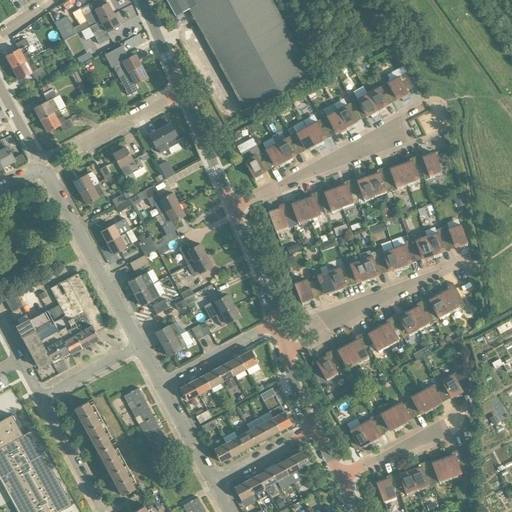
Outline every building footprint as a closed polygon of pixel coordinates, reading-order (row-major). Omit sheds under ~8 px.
[(166,0),(175,17),(188,9),(245,113),(313,75),(271,0),(166,0)] [(89,27),(114,14),(107,2),(95,9),(92,3),(80,9),(89,27)] [(114,14),(89,27),(99,44),(111,38),(107,31),(119,25),(114,14)] [(53,22),(63,40),(75,34),(65,15),(53,22)] [(13,67),(31,58),(25,46),(29,44),(26,38),(16,44),(19,49),(7,56),(13,67)] [(105,53),(110,62),(121,56),(116,47),(105,53)] [(126,67),(129,73),(141,67),(135,55),(118,65),(120,70),(126,67)] [(37,69),(31,58),(13,67),(19,80),(32,73),(34,78),(44,73),(41,67),(37,69)] [(141,67),(129,73),(132,79),(127,82),(130,87),(125,90),(128,96),(138,91),(135,84),(147,78),(141,67)] [(81,93),(87,91),(76,71),(71,74),(81,93)] [(379,80),(382,85),(392,103),(397,100),(396,98),(400,96),(402,101),(409,98),(398,77),(389,82),(388,79),(389,79),(387,76),(379,80)] [(99,86),(96,80),(89,84),(92,90),(99,86)] [(42,92),(52,86),(50,83),(40,88),(42,92)] [(367,94),(378,115),(385,111),(382,106),(386,104),(387,106),(392,103),(382,85),(367,94)] [(96,100),(104,96),(101,90),(93,94),(96,100)] [(40,120),(59,110),(53,99),(57,97),(54,91),(44,96),(47,101),(34,108),(40,120)] [(378,115),(367,94),(352,102),(356,111),(362,108),(366,115),(369,113),(372,118),(378,115)] [(356,111),(352,102),(336,111),(348,131),(354,128),(352,123),(355,121),(351,114),(356,111)] [(59,110),(40,120),(47,132),(58,126),(61,133),(71,127),(67,120),(65,121),(59,110)] [(348,131),(336,111),(321,119),(326,128),(331,137),(336,134),(335,132),(339,130),(341,135),(348,131)] [(266,126),(272,122),(269,116),(263,120),(266,126)] [(326,128),(321,119),(306,127),(317,148),(324,144),(321,140),(325,138),(321,130),(326,128)] [(175,145),(180,142),(177,137),(170,124),(158,130),(162,138),(149,145),(156,158),(169,151),(168,148),(174,145),(175,145)] [(250,134),(258,130),(254,124),(247,128),(250,134)] [(317,148),(306,127),(291,136),(300,153),(306,150),(305,149),(308,147),(311,152),(317,148)] [(240,138),(237,132),(231,136),(234,141),(240,138)] [(275,144),(287,165),(293,161),(291,156),(294,154),(295,156),(300,153),(291,136),(275,144)] [(260,152),(265,161),(270,170),(275,167),(274,165),(278,163),(280,168),(287,165),(275,144),(260,152)] [(0,162),(2,167),(14,161),(7,147),(1,151),(0,149),(0,162)] [(133,160),(126,147),(114,154),(126,176),(125,176),(128,182),(135,178),(132,173),(143,167),(137,158),(133,160)] [(446,150),(437,154),(441,163),(450,160),(446,150)] [(142,161),(151,157),(148,152),(140,157),(142,161)] [(265,161),(260,152),(245,161),(256,182),(263,178),(260,173),(264,171),(260,164),(265,161)] [(419,166),(421,170),(425,181),(441,175),(433,153),(423,157),(422,154),(416,156),(419,166)] [(235,166),(239,163),(236,157),(231,160),(235,166)] [(421,170),(419,166),(413,168),(411,161),(400,165),(408,187),(419,183),(415,172),(421,170)] [(408,187),(400,165),(390,169),(392,176),(386,178),(392,193),(408,187)] [(105,180),(111,176),(106,167),(99,170),(105,180)] [(74,182),(80,193),(98,183),(92,172),(74,182)] [(392,193),(386,178),(381,180),(378,173),(368,177),(376,199),(392,193)] [(376,199),(368,177),(357,181),(359,187),(354,189),(355,194),(361,192),(365,203),(376,199)] [(98,183),(80,193),(86,204),(104,194),(98,183)] [(155,205),(160,214),(178,204),(171,193),(170,194),(169,192),(166,194),(166,196),(160,199),(157,194),(152,185),(129,198),(133,205),(144,199),(147,199),(152,207),(155,205)] [(335,188),(343,211),(354,207),(353,204),(358,202),(355,194),(354,189),(348,191),(346,185),(335,188)] [(343,211),(335,188),(324,192),(327,199),(321,201),(322,205),(328,203),(332,215),(343,211)] [(126,199),(134,195),(131,189),(123,193),(126,199)] [(111,200),(115,206),(124,201),(121,195),(111,200)] [(457,207),(464,205),(462,195),(454,197),(457,207)] [(322,205),(321,201),(315,203),(313,196),(302,200),(310,222),(321,219),(317,207),(322,205)] [(129,198),(124,201),(115,206),(118,213),(133,205),(129,198)] [(290,217),(293,226),(299,224),(299,226),(310,222),(302,200),(286,206),(288,213),(290,217)] [(178,204),(160,214),(166,225),(162,227),(166,235),(162,237),(162,238),(153,243),(156,249),(165,243),(179,236),(172,223),(184,216),(178,204)] [(408,209),(405,204),(402,206),(399,208),(402,213),(406,211),(408,209)] [(384,220),(391,217),(387,207),(380,210),(384,220)] [(290,217),(288,213),(283,215),(280,208),(269,212),(277,234),(288,230),(284,219),(290,217)] [(101,232),(107,243),(125,233),(130,230),(127,224),(124,225),(122,220),(101,232)] [(441,228),(449,248),(458,244),(460,250),(467,247),(459,225),(448,229),(447,226),(441,228)] [(375,226),(369,228),(372,235),(377,233),(375,226)] [(426,237),(434,259),(441,256),(439,251),(449,248),(441,228),(436,230),(437,233),(426,237)] [(125,233),(107,243),(113,254),(131,244),(125,233)] [(156,249),(153,243),(150,237),(138,243),(144,255),(156,249)] [(411,246),(414,255),(420,253),(421,257),(425,256),(427,261),(434,259),(426,237),(415,241),(416,244),(411,246)] [(165,243),(156,249),(159,255),(169,250),(165,243)] [(300,250),(298,244),(292,246),(294,252),(300,250)] [(182,254),(188,266),(206,256),(200,245),(182,254)] [(414,255),(411,246),(405,248),(404,245),(393,249),(401,271),(408,268),(406,263),(410,262),(408,257),(414,255)] [(401,271),(393,249),(383,252),(381,249),(376,251),(376,252),(383,271),(392,268),(394,273),(401,271)] [(361,260),(369,282),(376,280),(374,275),(383,271),(376,252),(370,254),(371,256),(361,260)] [(133,271),(148,263),(144,255),(129,263),(133,271)] [(206,256),(188,266),(194,276),(212,267),(206,256)] [(345,269),(347,274),(350,283),(360,280),(362,285),(369,282),(361,260),(350,264),(351,267),(345,269)] [(328,272),(336,294),(343,292),(341,286),(350,283),(347,274),(345,269),(340,271),(339,268),(328,272)] [(329,297),(336,294),(328,272),(317,276),(318,279),(313,281),(316,290),(322,288),(323,293),(327,291),(329,297)] [(128,282),(135,294),(153,284),(147,273),(141,276),(141,275),(128,282)] [(50,289),(59,306),(82,348),(99,339),(95,333),(107,327),(78,274),(50,289)] [(316,290),(313,281),(307,283),(306,280),(295,284),(303,306),(310,303),(308,298),(312,297),(310,292),(316,290)] [(439,294),(450,315),(465,307),(452,283),(447,286),(449,289),(439,294)] [(153,284),(135,294),(141,306),(154,299),(153,298),(159,295),(153,284)] [(181,294),(184,300),(194,295),(190,288),(181,294)] [(5,300),(16,295),(14,291),(14,290),(3,296),(5,300)] [(47,297),(44,292),(39,295),(41,300),(47,297)] [(432,318),(437,315),(440,321),(450,315),(439,294),(429,300),(428,297),(422,300),(424,303),(432,318)] [(8,305),(18,300),(16,295),(5,300),(8,305)] [(194,295),(184,300),(187,306),(197,300),(194,295)] [(211,319),(216,316),(233,307),(227,295),(209,305),(212,310),(207,312),(211,319)] [(18,300),(8,305),(12,312),(22,307),(18,300)] [(169,308),(165,300),(152,306),(157,314),(169,308)] [(184,300),(175,305),(178,311),(187,306),(184,300)] [(435,324),(432,318),(424,303),(408,311),(420,332),(435,324)] [(52,309),(58,320),(54,323),(58,332),(69,352),(71,355),(82,348),(59,306),(52,309)] [(233,307),(216,316),(221,327),(239,317),(233,307)] [(41,342),(44,348),(52,362),(69,352),(58,332),(54,323),(47,311),(29,321),(37,334),(41,342)] [(403,338),(409,335),(410,337),(420,332),(408,311),(398,317),(397,314),(392,317),(399,330),(403,338)] [(399,330),(392,317),(386,320),(388,322),(378,328),(389,349),(399,343),(393,333),(399,330)] [(16,327),(24,341),(37,334),(29,321),(29,320),(16,327)] [(155,333),(162,345),(175,337),(180,335),(174,323),(168,326),(155,333)] [(206,323),(200,327),(205,336),(211,333),(206,323)] [(205,336),(200,327),(199,325),(192,329),(198,340),(205,336)] [(389,349),(378,328),(368,333),(366,331),(361,334),(368,346),(373,344),(379,354),(389,349)] [(37,334),(24,341),(31,355),(44,348),(41,342),(37,334)] [(347,345),(359,365),(369,360),(363,349),(368,346),(361,334),(356,336),(357,339),(347,345)] [(175,337),(162,345),(168,357),(181,350),(181,349),(186,346),(180,335),(175,337)] [(461,336),(450,342),(452,345),(453,344),(458,353),(462,351),(461,336)] [(359,365),(347,345),(337,350),(341,356),(335,359),(338,363),(343,360),(349,371),(359,365)] [(44,348),(31,355),(39,368),(52,362),(44,348)] [(251,350),(239,356),(246,369),(257,362),(251,350)] [(338,363),(335,359),(331,350),(325,353),(327,356),(316,362),(328,382),(338,377),(332,366),(338,363)] [(246,369),(239,356),(227,363),(234,375),(246,369)] [(499,359),(492,363),(495,369),(502,365),(499,359)] [(234,375),(227,363),(215,369),(222,382),(234,375)] [(222,382),(215,369),(203,376),(210,388),(222,382)] [(446,400),(451,398),(450,396),(454,394),(456,399),(463,395),(456,383),(465,378),(461,372),(457,374),(456,372),(443,379),(437,369),(431,373),(446,400)] [(210,388),(203,376),(192,382),(199,394),(210,388)] [(199,394),(192,382),(180,388),(187,401),(199,394)] [(348,385),(340,389),(345,399),(353,395),(348,385)] [(421,391),(432,412),(439,409),(436,404),(439,402),(437,398),(443,395),(438,386),(432,389),(431,386),(421,391)] [(136,409),(145,403),(146,403),(142,396),(141,396),(137,389),(133,391),(132,391),(130,392),(130,393),(124,396),(127,404),(132,401),(136,409)] [(263,401),(275,395),(272,389),(260,395),(263,401)] [(432,412),(421,391),(411,397),(408,392),(403,394),(407,403),(412,411),(415,417),(420,414),(419,413),(423,411),(426,416),(432,412)] [(354,396),(357,401),(364,397),(361,392),(354,396)] [(86,431),(99,424),(97,419),(99,417),(93,405),(90,407),(88,402),(74,409),(86,431)] [(145,403),(136,409),(131,411),(135,418),(139,416),(143,423),(153,417),(150,410),(149,410),(145,403)] [(412,411),(407,403),(402,405),(400,403),(390,408),(402,429),(408,425),(405,420),(409,418),(407,414),(412,411)] [(375,416),(377,419),(385,434),(390,431),(389,429),(393,427),(395,432),(402,429),(390,408),(375,416)] [(230,412),(232,417),(238,414),(235,409),(230,412)] [(199,424),(211,418),(208,411),(196,417),(199,424)] [(276,414),(272,416),(273,418),(280,430),(291,424),(285,412),(277,416),(276,414)] [(0,479),(6,492),(8,491),(10,495),(9,496),(17,511),(58,511),(72,505),(71,505),(31,431),(23,435),(12,415),(0,421),(0,422),(0,423),(0,424),(0,423),(0,479)] [(500,422),(497,416),(491,420),(494,426),(500,422)] [(153,417),(143,423),(139,425),(143,432),(147,430),(151,437),(161,431),(157,424),(153,417)] [(261,425),(268,437),(280,430),(273,418),(261,425)] [(360,425),(371,446),(378,442),(375,437),(378,435),(379,437),(385,434),(377,419),(371,422),(370,419),(360,425)] [(204,433),(216,427),(213,421),(201,427),(204,433)] [(99,424),(86,431),(98,452),(111,445),(109,441),(111,439),(105,427),(102,429),(99,424)] [(249,431),(256,443),(268,437),(261,425),(249,431)] [(371,446),(360,425),(350,430),(351,433),(346,436),(348,440),(354,437),(358,446),(362,444),(365,449),(371,446)] [(161,431),(151,437),(147,439),(150,446),(155,444),(159,451),(162,449),(162,450),(165,448),(169,445),(165,438),(165,439),(161,431)] [(237,437),(244,450),(256,443),(249,431),(237,437)] [(226,444),(232,456),(244,450),(237,437),(226,444)] [(232,456),(226,444),(213,450),(220,463),(232,456)] [(111,445),(98,452),(110,474),(123,467),(121,462),(123,461),(117,449),(114,450),(111,445)] [(305,449),(293,456),(300,468),(312,462),(305,449)] [(451,481),(471,474),(471,457),(461,460),(458,451),(453,453),(453,455),(443,459),(451,481)] [(300,468),(293,456),(281,462),(288,475),(300,468)] [(427,468),(430,476),(436,474),(440,485),(451,481),(443,459),(432,463),(433,466),(427,468)] [(288,475),(281,462),(269,469),(276,481),(288,475)] [(123,467),(110,474),(121,495),(135,488),(132,484),(135,483),(129,471),(126,472),(123,467)] [(410,471),(418,493),(434,487),(430,476),(427,468),(422,470),(420,467),(410,471)] [(276,481),(269,469),(258,475),(264,487),(276,481)] [(393,475),(397,487),(403,485),(407,497),(418,493),(410,471),(399,474),(398,473),(393,475)] [(264,487),(258,475),(246,481),(253,494),(264,487)] [(392,490),(397,487),(393,475),(387,477),(388,478),(377,482),(385,505),(396,501),(392,490)] [(253,494),(246,481),(234,488),(241,500),(253,494)] [(464,490),(455,493),(458,502),(467,499),(464,490)] [(275,500),(279,508),(284,505),(280,497),(275,500)] [(185,511),(205,511),(202,505),(201,506),(197,498),(192,500),(189,502),(183,506),(185,511)] [(461,505),(462,510),(466,511),(469,508),(468,504),(464,502),(461,505)]
